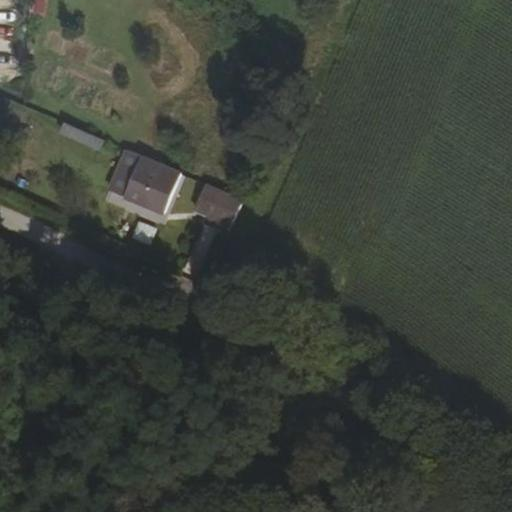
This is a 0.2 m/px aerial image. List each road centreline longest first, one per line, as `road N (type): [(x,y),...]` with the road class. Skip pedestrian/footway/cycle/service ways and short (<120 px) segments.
road 1 (track): [(40,236),(367,393),(505,511)]
road 2 (track): [(13,511),(40,236),(0,223)]
